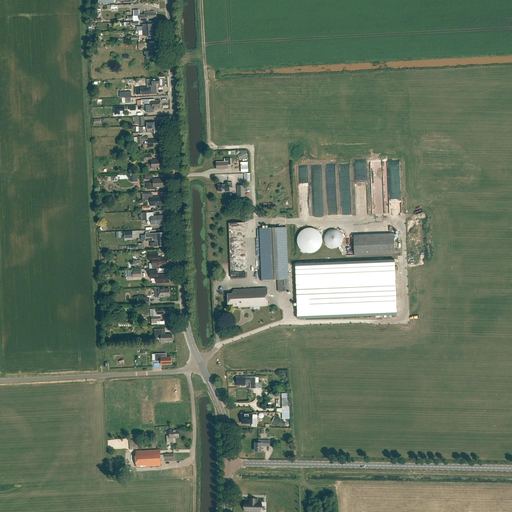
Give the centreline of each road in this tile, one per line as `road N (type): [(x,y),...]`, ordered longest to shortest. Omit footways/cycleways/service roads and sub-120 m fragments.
road 1 (tertiary): [(200,362),(185,320),(170,0)]
road 2 (unclassified): [(511,468),(228,462)]
road 3 (track): [(253,185),(249,147),(208,146),(201,0)]
road 4 (unclassified): [(0,381),(187,371)]
